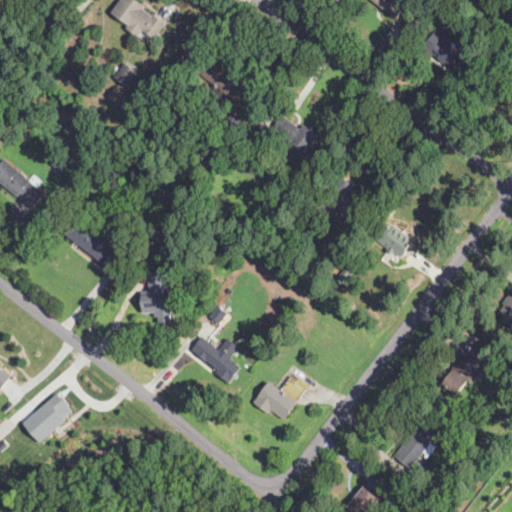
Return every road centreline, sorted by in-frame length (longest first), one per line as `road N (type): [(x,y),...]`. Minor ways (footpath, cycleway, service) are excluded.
road 1 (residential): [(273,484),(296,471),(511,189)]
road 2 (residential): [(273,484),(240,470),(0,282)]
road 3 (residential): [(260,0),(511,185)]
